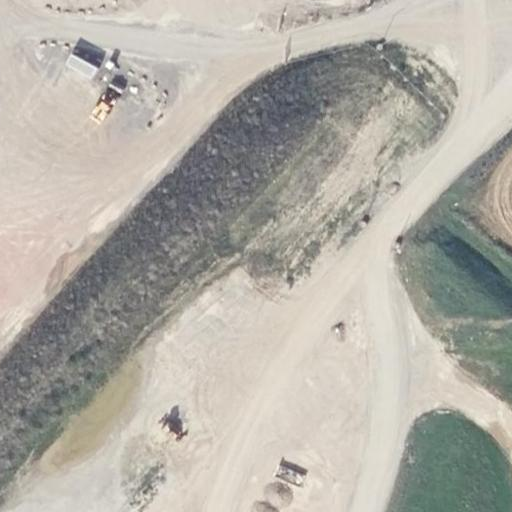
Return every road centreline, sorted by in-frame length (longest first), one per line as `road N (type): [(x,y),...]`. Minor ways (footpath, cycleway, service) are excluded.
road 1 (unknown): [(265,377),(221,345),(194,307),(183,270),(188,230),(216,182),(353,45),(381,0)]
road 2 (unknown): [(511,86),(265,377)]
road 3 (unknown): [(265,377),(161,508)]
